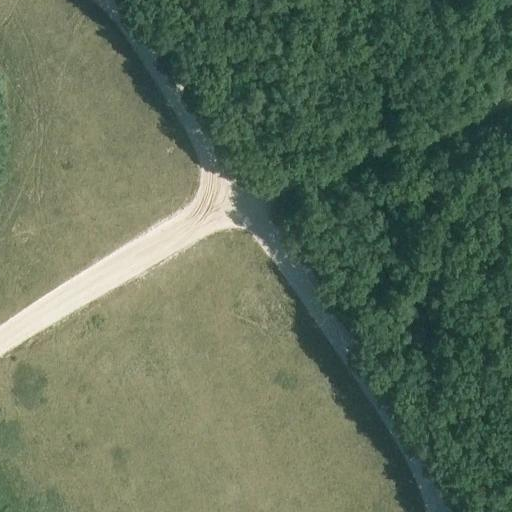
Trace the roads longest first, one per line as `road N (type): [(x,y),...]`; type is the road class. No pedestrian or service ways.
road 1 (track): [(444,511),(394,419),(238,198),(115,0)]
road 2 (track): [(0,341),(238,198),(511,98)]
